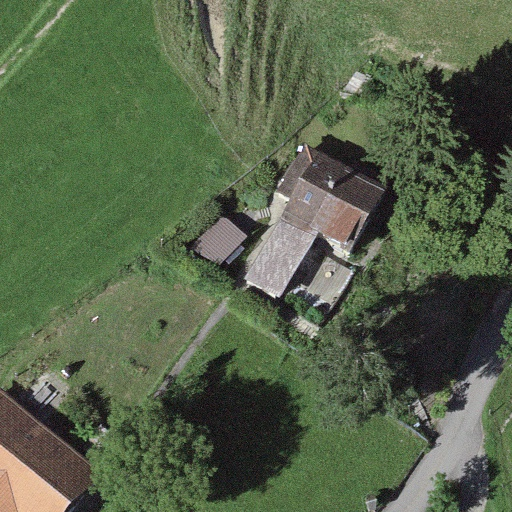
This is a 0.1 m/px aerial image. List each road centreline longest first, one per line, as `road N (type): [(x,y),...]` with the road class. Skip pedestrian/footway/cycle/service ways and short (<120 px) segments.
road 1 (unclassified): [(415,511),(511,322)]
road 2 (track): [(497,511),(482,385)]
